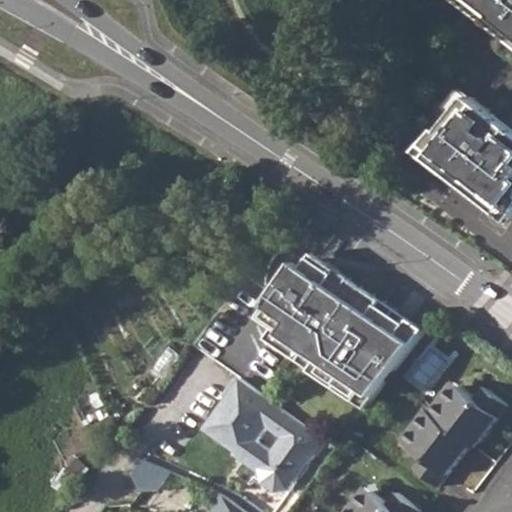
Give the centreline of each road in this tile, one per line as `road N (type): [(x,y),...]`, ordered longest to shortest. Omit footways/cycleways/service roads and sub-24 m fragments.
road 1 (tertiary): [(210,105),(511,310)]
road 2 (tertiary): [(12,0),(210,105)]
road 3 (tertiary): [(210,105),(73,0)]
